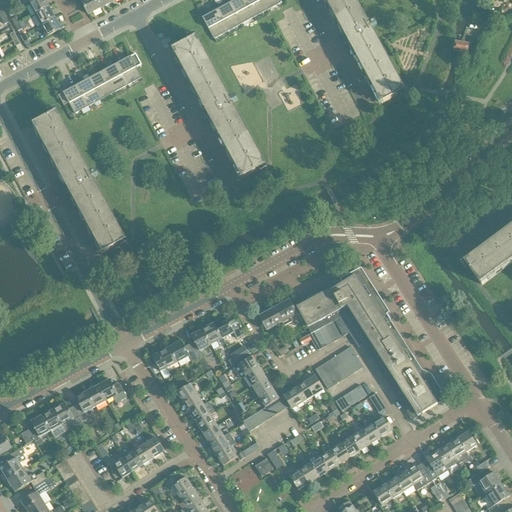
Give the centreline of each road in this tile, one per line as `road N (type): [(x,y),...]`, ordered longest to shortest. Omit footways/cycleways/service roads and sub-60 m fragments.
road 1 (residential): [(0,114),(124,344)]
road 2 (residential): [(313,511),(310,506),(477,397)]
road 3 (residential): [(477,397),(376,236)]
road 4 (residential): [(223,180),(132,18)]
road 5 (residential): [(348,342),(289,379),(232,286)]
road 6 (tertiary): [(376,236),(420,212),(511,135)]
road 7 (tertiary): [(232,286),(321,239),(376,236)]
road 8 (residential): [(132,18),(11,81),(0,95)]
road 9 (residential): [(83,457),(111,505),(193,452)]
road 10 (residential): [(193,452),(124,344)]
road 11 (tertiary): [(11,403),(124,344)]
road 12 (tertiary): [(124,344),(232,286)]
road 13 (residential): [(362,106),(303,0)]
